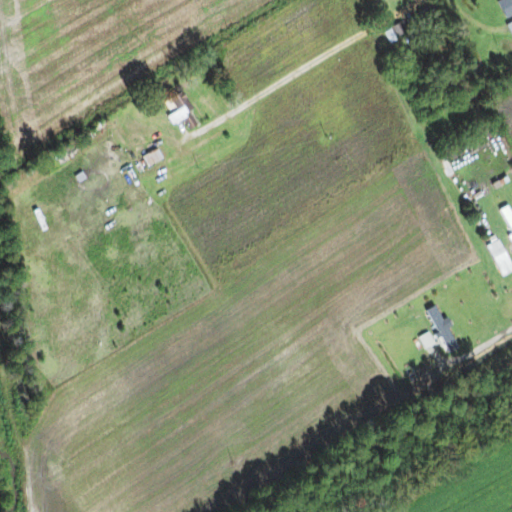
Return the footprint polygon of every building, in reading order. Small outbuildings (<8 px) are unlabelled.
[(164,101),(175,123),(180,120),(186,132),(197,125),(180,93),(164,101)] [(139,125),(145,135),(154,129),(148,120),(139,125)] [(140,157),(146,168),(160,160),(154,149),(140,157)] [(497,210),(511,236),(511,217),(505,205),(497,210)] [(485,247),(500,276),(511,270),(496,242),(485,247)] [(511,296),(502,301),(509,317),(511,315),(511,296)]
